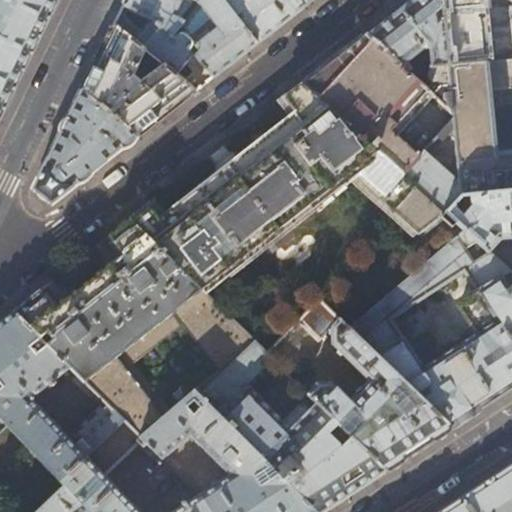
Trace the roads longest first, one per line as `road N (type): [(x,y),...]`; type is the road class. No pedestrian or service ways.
road 1 (residential): [(0,285),(358,0)]
road 2 (residential): [(0,197),(94,0)]
road 3 (residential): [(511,428),(383,511)]
